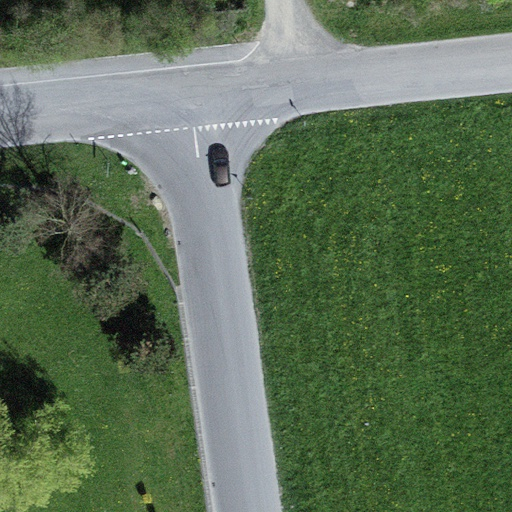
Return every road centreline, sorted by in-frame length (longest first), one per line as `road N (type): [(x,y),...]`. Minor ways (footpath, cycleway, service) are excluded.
road 1 (residential): [(195,95),(251,511)]
road 2 (unclassified): [(511,61),(195,95)]
road 3 (unclassified): [(195,95),(0,116)]
